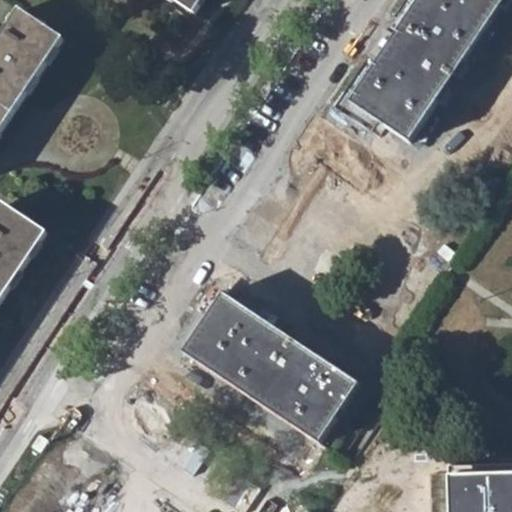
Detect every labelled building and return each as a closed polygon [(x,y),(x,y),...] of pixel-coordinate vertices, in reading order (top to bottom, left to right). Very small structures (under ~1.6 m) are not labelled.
[(166,0),(195,18),(206,0),(166,0)] [(420,0),(351,107),(411,147),(509,0),(420,0)] [(0,138),(64,43),(19,13),(0,40),(0,138)] [(4,206),(0,211),(0,308),(48,237),(4,206)] [(258,245),(280,211),(275,209),(272,208),(269,208),(266,208),(264,209),(262,209),(260,210),(257,212),(253,215),(251,219),(249,225),(249,230),(249,232),(251,238),(255,243),(258,245)] [(223,297),(183,355),(321,446),(361,386),(223,297)] [(131,433),(132,433),(154,399),(151,398),(149,397),(146,396),(139,396),(134,398),(130,401),(127,404),(125,407),(124,410),(123,414),(124,422),(125,424),(126,427),(129,431),(131,433)] [(456,511),(511,511),(511,442),(453,445),(456,511)] [(78,511),(157,511),(100,477),(78,511)]
